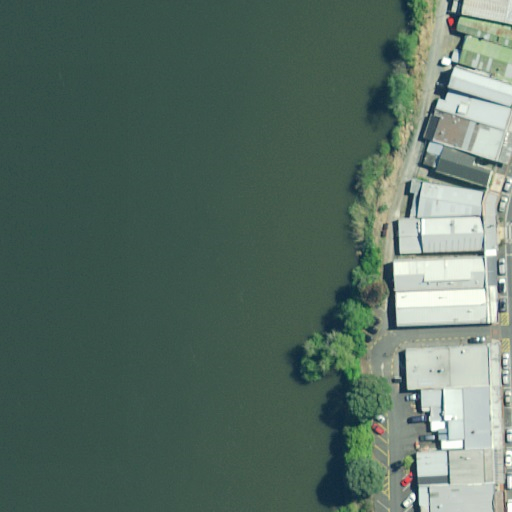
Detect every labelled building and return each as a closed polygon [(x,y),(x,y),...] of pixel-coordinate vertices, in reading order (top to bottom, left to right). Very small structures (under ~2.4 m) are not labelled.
[(511,0),(481,0),(477,29),(511,34),(511,0)] [(511,55),(472,44),(463,73),(511,86),(511,55)] [(511,86),(463,73),(453,104),(511,133),(511,86)] [(489,199),(511,136),(511,133),(440,98),(425,147),(447,153),(435,189),(489,199)] [(415,227),(490,227),(489,199),(435,189),(415,185),(415,227)] [(402,264),(490,264),(490,227),(415,227),(402,227),(402,264)] [(403,297),(490,297),(490,264),(402,264),(403,297)] [(490,334),(490,297),(403,297),(403,335),(490,334)] [(422,397),(503,397),(503,350),(411,349),(411,397),(422,397)] [(445,454),(503,454),(503,397),(422,397),(422,423),(445,423),(445,454)] [(423,488),(503,489),(503,454),(445,454),(418,454),(418,488),(423,488)] [(502,511),(503,489),(423,488),(423,511),(502,511)]
